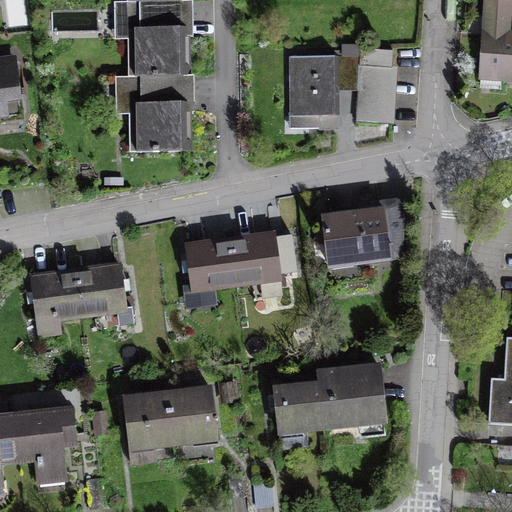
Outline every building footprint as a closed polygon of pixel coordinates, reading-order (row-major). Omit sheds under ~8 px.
[(510,0),(482,0),(477,76),(511,78),(511,33),(508,33),(510,0)] [(127,76),(185,75),(184,1),(130,1),(115,1),(115,13),(126,13),(127,76)] [(395,49),(360,49),(360,121),(395,121),(395,49)] [(335,55),(291,55),(291,113),(335,113),(335,55)] [(0,59),(0,119),(21,119),(18,59),(0,59)] [(129,150),(185,150),(185,75),(127,76),(116,76),(117,115),(129,115),(129,150)] [(380,216),(312,217),(313,265),(381,264),(380,216)] [(274,231),(229,237),(235,282),(280,276),(274,231)] [(213,284),(235,282),(229,237),(183,243),(192,309),(216,306),(213,284)] [(121,267),(72,273),(78,315),(126,309),(121,267)] [(78,315),(72,273),(31,278),(36,320),(78,315)] [(511,343),(507,344),(507,383),(490,382),(490,427),(511,427),(511,343)] [(316,375),(322,424),(384,417),(379,368),(316,375)] [(322,424),(316,375),(269,380),(274,430),(322,424)] [(237,386),(224,386),(224,400),(237,400),(237,386)] [(207,387),(166,393),(174,443),(215,436),(207,387)] [(133,449),(174,443),(166,393),(125,400),(133,449)] [(104,408),(89,408),(89,433),(104,433),(104,408)] [(62,473),(58,439),(73,437),(70,410),(13,417),(18,459),(35,457),(37,476),(62,473)] [(13,417),(0,418),(0,479),(3,479),(1,461),(18,459),(13,417)] [(240,469),(225,469),(225,497),(240,497),(240,469)] [(100,478),(86,479),(89,509),(103,508),(100,478)] [(272,483),(255,485),(257,506),(275,505),(272,483)]
